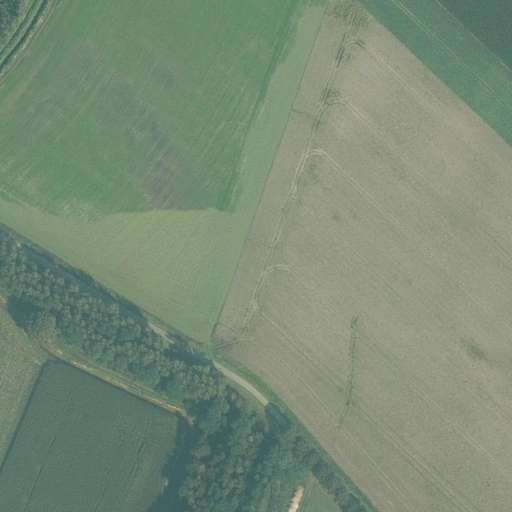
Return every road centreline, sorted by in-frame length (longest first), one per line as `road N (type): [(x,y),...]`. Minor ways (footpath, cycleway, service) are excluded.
road 1 (unclassified): [(358,511),(244,385),(0,237)]
road 2 (track): [(162,511),(188,446),(188,415),(45,340),(0,291)]
